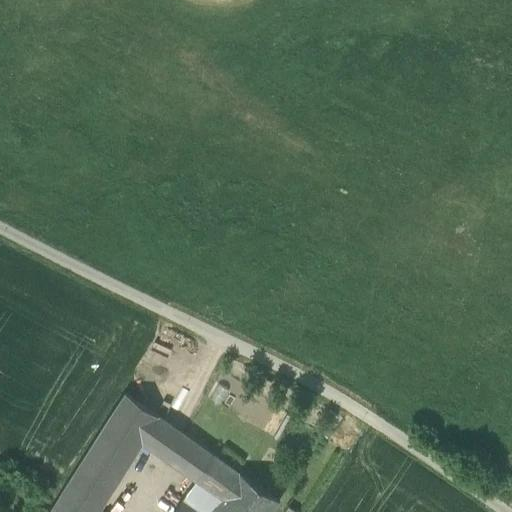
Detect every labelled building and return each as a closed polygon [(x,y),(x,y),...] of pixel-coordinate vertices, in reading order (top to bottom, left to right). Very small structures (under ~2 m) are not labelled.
[(96,511),(141,442),(153,449),(172,425),(125,393),(49,511),(96,511)] [(183,433),(172,425),(153,449),(167,459),(183,433)] [(270,511),(278,500),(183,433),(167,459),(195,479),(221,497),(212,511),(270,511)] [(195,479),(183,499),(201,511),(212,511),(221,497),(195,479)] [(174,511),(201,511),(183,499),(174,511)]
